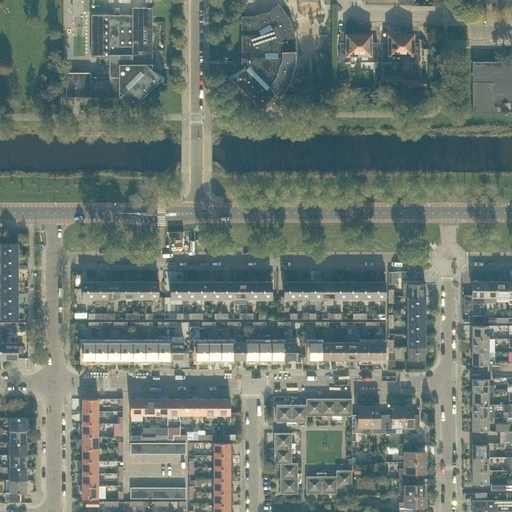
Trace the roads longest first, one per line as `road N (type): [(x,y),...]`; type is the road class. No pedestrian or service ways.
road 1 (residential): [(448,257),(57,257)]
road 2 (tertiary): [(448,213),(202,213)]
road 3 (unclassified): [(202,213),(197,0)]
road 4 (residential): [(253,382),(54,382)]
road 5 (residential): [(449,383),(253,382)]
road 6 (tertiary): [(202,213),(56,213)]
road 7 (residential): [(479,15),(364,14),(350,3)]
road 8 (residential): [(55,511),(54,382)]
road 9 (residential): [(252,511),(253,382)]
road 10 (residential): [(449,511),(449,383)]
road 11 (residential): [(449,383),(448,257)]
road 12 (residential): [(54,382),(57,257)]
